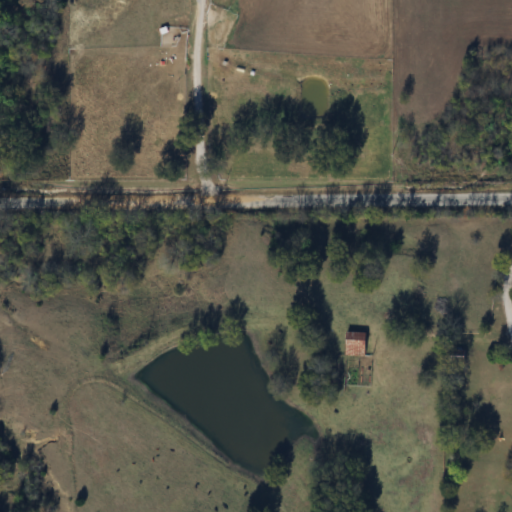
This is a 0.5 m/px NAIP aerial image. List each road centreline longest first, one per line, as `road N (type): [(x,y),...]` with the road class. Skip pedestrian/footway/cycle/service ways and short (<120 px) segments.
road 1 (residential): [(511,199),(0,205)]
road 2 (residential): [(209,204),(199,75),(205,32)]
